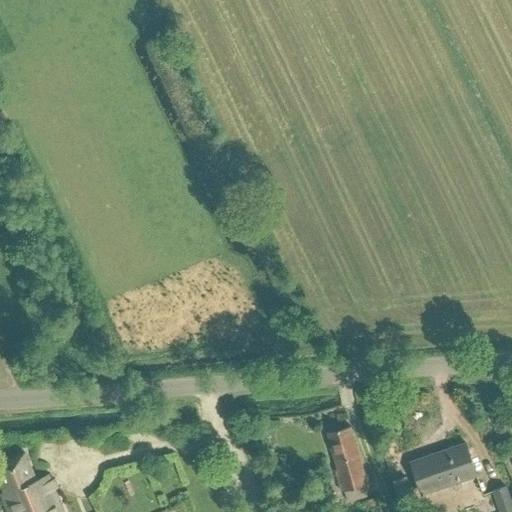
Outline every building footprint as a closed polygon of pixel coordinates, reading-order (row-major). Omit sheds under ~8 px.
[(350,425),(326,431),(336,467),(333,468),(339,491),(344,490),(347,501),(367,496),(363,485),(366,484),(350,425)] [(477,474),(466,442),(411,461),(422,493),(477,474)] [(0,479),(8,496),(3,498),(9,511),(66,511),(49,473),(37,478),(25,451),(0,462),(0,479)] [(414,497),(407,475),(392,480),(399,502),(414,497)] [(511,511),(511,503),(505,485),(491,490),(499,511),(511,511)]
